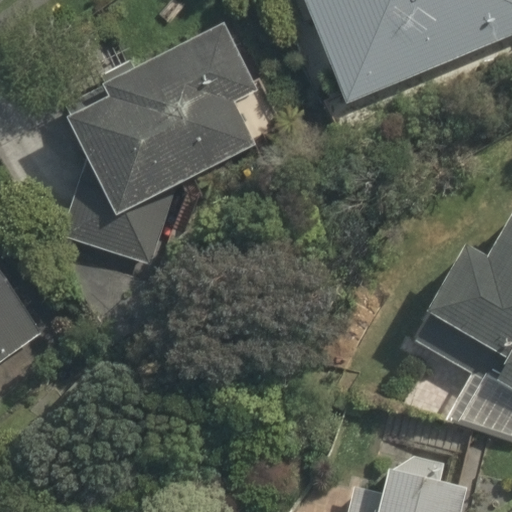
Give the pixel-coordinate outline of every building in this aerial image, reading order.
[(511,0),(316,0),(357,101),(511,37),(511,0)] [(257,12),(63,93),(116,219),(310,139),(257,12)] [(485,239),(439,312),(511,359),(511,363),(501,381),(511,387),(511,230),(500,249),(485,239)] [(0,359),(45,330),(0,261),(0,359)] [(464,511),(474,474),(371,449),(355,511),(464,511)]
